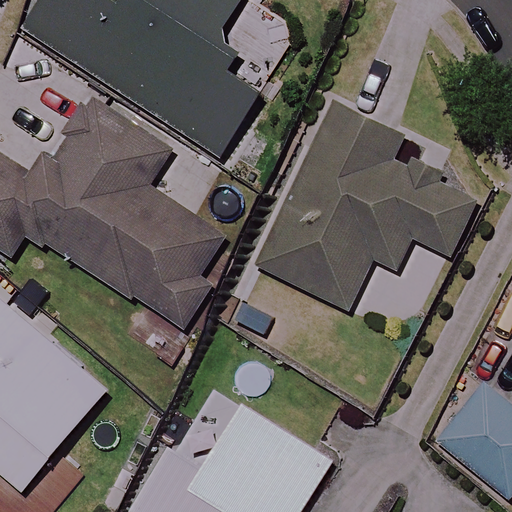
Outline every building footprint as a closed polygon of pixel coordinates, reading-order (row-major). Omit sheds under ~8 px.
[(248,0),(131,0),(127,8),(115,0),(50,0),(30,31),(228,159),(270,95),(233,71),(245,53),(223,39),(248,0)] [(178,146),(94,98),(47,182),(0,154),(0,245),(20,257),(31,236),(191,327),(240,241),(152,191),(178,146)] [(389,149),(396,133),(339,106),(262,267),(354,311),(378,258),(403,270),(418,238),(458,256),(487,195),(433,170),(389,149)] [(114,391),(0,296),(0,468),(29,493),(114,391)] [(511,398),(492,382),(444,443),(511,498),(511,398)] [(307,511),(338,463),(247,407),(208,471),(173,450),(135,511),(307,511)]
